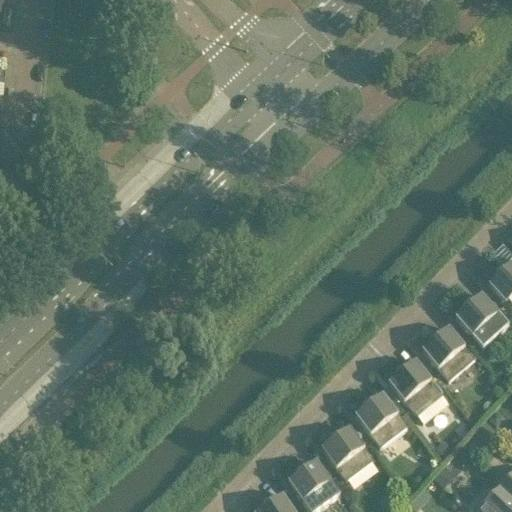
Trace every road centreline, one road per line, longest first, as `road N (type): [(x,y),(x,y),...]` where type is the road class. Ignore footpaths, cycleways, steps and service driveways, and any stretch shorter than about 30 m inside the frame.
road 1 (secondary): [(0,408),(302,117)]
road 2 (residential): [(221,511),(511,220)]
road 3 (secondary): [(249,100),(0,343)]
road 4 (residential): [(0,187),(19,171),(35,0)]
road 5 (secondary): [(302,117),(430,0)]
road 6 (residential): [(180,0),(249,100)]
